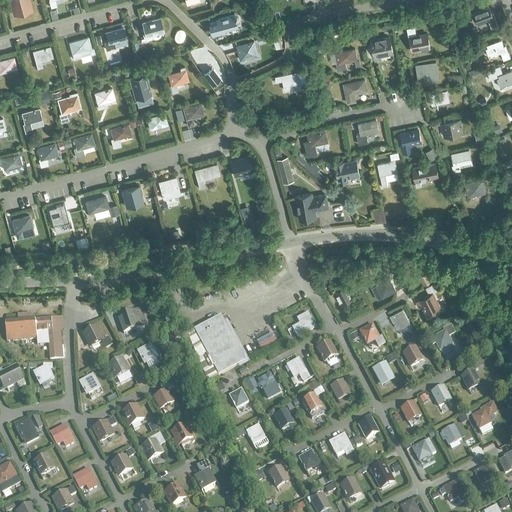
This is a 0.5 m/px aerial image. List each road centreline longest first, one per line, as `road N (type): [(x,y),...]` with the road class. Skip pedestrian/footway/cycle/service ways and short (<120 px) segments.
road 1 (unclassified): [(71,281),(348,237),(511,255)]
road 2 (unknown): [(299,261),(396,258),(511,279)]
